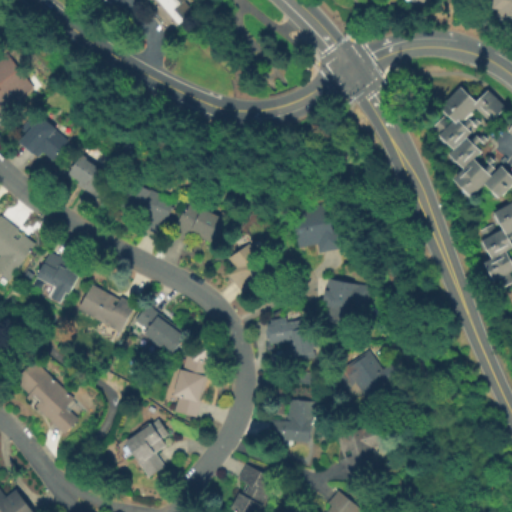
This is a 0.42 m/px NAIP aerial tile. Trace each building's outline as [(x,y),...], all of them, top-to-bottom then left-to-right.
[(166,34),(150,15),(153,12),(145,3),(142,6),(137,0),(190,0),(186,3),(193,11),(166,34)] [(511,25),(510,24),(509,22),(500,21),(501,17),(498,17),(499,8),(493,8),(493,0),(511,0),(511,25)] [(0,113),(0,56),(5,53),(32,87),(0,113)] [(511,185),(501,197),(486,183),(473,196),(455,179),(465,168),(451,154),(456,149),(441,135),(443,132),(436,126),(445,116),(452,123),(455,120),(442,107),(462,87),(478,102),(489,90),(507,107),(492,122),(477,107),(463,122),(465,124),(470,118),(474,121),(477,118),(482,123),(479,127),(475,123),(469,129),(473,132),(468,137),(472,141),(478,135),(481,138),(484,135),(489,140),(486,144),(482,140),(477,145),(482,151),(475,158),(486,169),(491,164),(487,160),(491,156),(496,161),(493,164),(496,168),(491,173),(493,175),(502,165),(511,175),(511,185)] [(52,159),(43,151),(36,158),(17,142),(26,132),(20,128),(29,117),(35,122),(40,115),(56,128),(55,129),(68,140),(52,159)] [(67,174),(80,154),(110,174),(95,196),(76,184),(78,182),(67,174)] [(119,206),(131,181),(175,201),(159,235),(144,228),(150,216),(140,212),(138,215),(119,206)] [(298,248),(292,220),(298,219),(296,209),(326,202),(332,228),(337,227),(342,248),(319,253),(318,244),(298,248)] [(511,202),(511,247),(507,251),(511,259),(511,270),(510,272),(511,275),(511,282),(502,288),(498,279),(496,280),(486,262),(493,258),(483,240),(485,239),(480,231),(492,224),(496,232),(504,228),(495,212),(511,202)] [(225,220),(216,240),(214,239),(212,242),(191,233),(188,240),(172,233),(181,212),(184,213),(188,203),(225,220)] [(0,214),(19,229),(18,230),(36,243),(8,281),(0,274),(0,214)] [(228,258),(249,243),(273,270),(242,294),(227,275),(236,268),(228,258)] [(35,278),(49,251),(65,259),(63,261),(68,264),(66,267),(80,275),(67,299),(63,297),(59,304),(48,299),(54,288),(35,278)] [(27,270),(34,274),(28,284),(21,279),(27,270)] [(330,279),(371,287),(366,309),(357,307),(352,327),(326,322),(328,308),(326,307),(327,302),(322,301),(325,290),(328,291),(330,279)] [(76,310),(90,284),(119,299),(121,296),(135,304),(120,333),(76,310)] [(186,334),(171,355),(143,334),(147,330),(134,321),(148,303),(186,334)] [(269,321),(286,317),(287,322),(306,318),(310,336),(315,335),(317,347),(313,348),(315,358),(293,362),(294,364),(272,368),(269,353),(295,348),(293,340),(269,345),(268,339),(267,340),(265,331),(268,331),(267,326),(270,325),(269,321)] [(186,353),(204,341),(217,359),(211,363),(196,419),(174,413),(177,399),(171,397),(178,370),(182,371),(186,353)] [(369,349),(399,393),(374,410),(356,383),(351,386),(340,369),(369,349)] [(26,398),(29,394),(15,381),(34,360),(74,398),(72,399),(77,404),(71,411),(79,419),(65,434),(35,406),(39,402),(33,397),(29,401),(26,398)] [(290,399),(314,402),(312,423),(311,423),(309,443),(283,441),(284,440),(269,438),(271,419),(286,421),(287,415),(288,415),(290,399)] [(149,478),(140,464),(139,465),(124,443),(158,419),(169,434),(162,439),(167,446),(156,453),(166,466),(149,478)] [(373,447),(379,467),(365,471),(367,476),(349,481),(342,459),(344,458),(337,437),(379,423),(386,443),(373,447)] [(232,511),(229,510),(238,493),(241,495),(246,484),(237,480),(245,464),(276,481),(259,511),(232,511)] [(0,511),(0,487),(5,494),(16,486),(35,511),(0,511)] [(359,511),(326,511),(331,506),(327,503),(338,490),(362,509),(359,511)]
